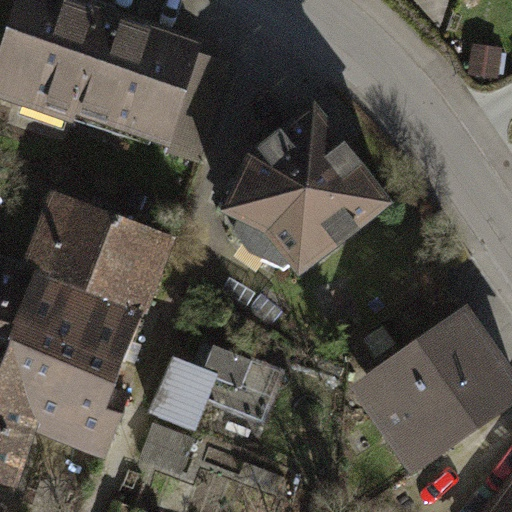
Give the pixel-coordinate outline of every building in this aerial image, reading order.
[(170,149),(196,157),(227,65),(196,54),(201,38),(87,0),(15,0),(0,47),(0,94),(72,119),(77,106),(174,139),(170,149)] [(259,151),(222,219),(262,239),(296,277),(394,200),(319,104),(259,151)] [(173,240),(58,195),(41,238),(49,241),(39,264),(147,307),(173,240)] [(0,364),(15,325),(35,276),(0,264),(0,364)] [(142,319),(35,276),(15,325),(63,343),(64,339),(121,361),(125,362),(142,319)] [(511,403),(511,380),(465,315),(375,380),(432,460),(511,403)] [(63,343),(15,325),(0,364),(0,481),(15,485),(36,422),(63,343)] [(64,339),(63,343),(36,422),(108,451),(128,399),(110,392),(121,361),(64,339)] [(208,402),(268,425),(287,375),(218,348),(209,372),(175,359),(154,416),(196,432),(208,402)] [(184,472),(198,437),(158,421),(144,456),(184,472)] [(511,511),(511,497),(501,511),(511,511)]
